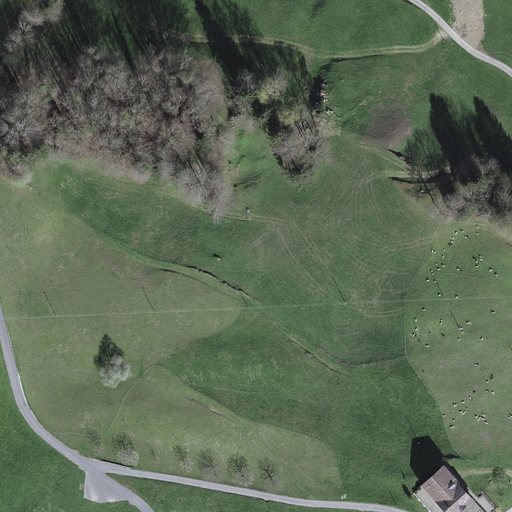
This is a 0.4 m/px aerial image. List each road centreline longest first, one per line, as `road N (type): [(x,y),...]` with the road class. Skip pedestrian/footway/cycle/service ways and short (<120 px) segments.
road 1 (track): [(87,467),(402,511)]
road 2 (residential): [(0,324),(28,417),(148,511)]
road 3 (residential): [(413,0),(511,73)]
